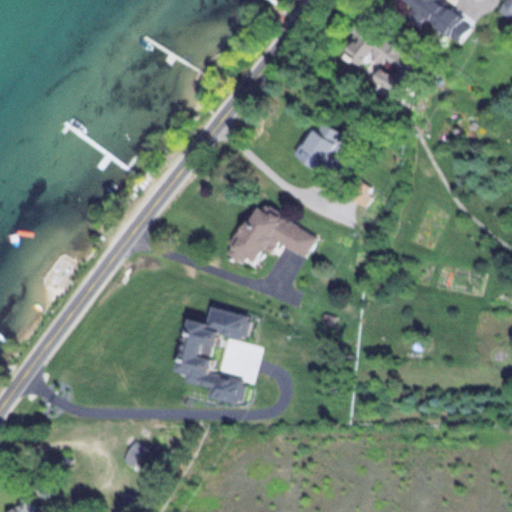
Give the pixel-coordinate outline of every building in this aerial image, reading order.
[(421,24),(437,0),(402,0),(414,8),(409,15),(421,24)] [(511,0),(507,0),(501,10),(511,18),(511,0)] [(376,54),(387,64),(391,60),(400,68),(411,56),(368,15),(355,29),(361,34),(347,49),(365,65),(376,54)] [(317,142),(343,168),(359,153),(346,140),(346,139),(333,126),(317,142)] [(280,240),(307,257),(320,237),(260,200),(228,253),(245,264),(248,258),(255,263),(265,248),(272,253),(280,240)] [(145,445),(133,441),(126,461),(139,464),(145,445)] [(12,511),(37,511),(27,499),(12,511)]
